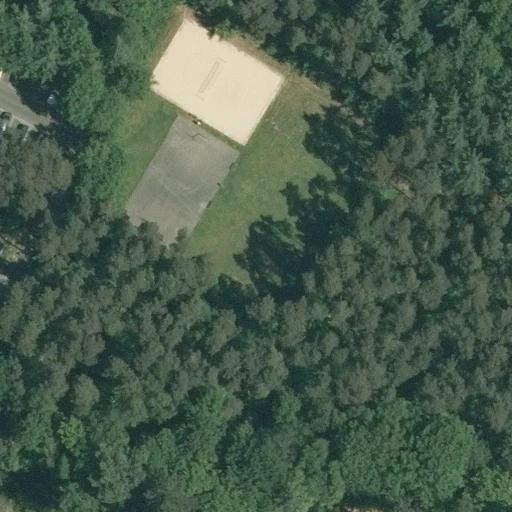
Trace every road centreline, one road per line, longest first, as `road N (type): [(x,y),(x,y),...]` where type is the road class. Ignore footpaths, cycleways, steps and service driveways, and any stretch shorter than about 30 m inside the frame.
road 1 (track): [(511,457),(0,451)]
road 2 (unclassified): [(0,99),(71,137),(76,169),(10,284)]
